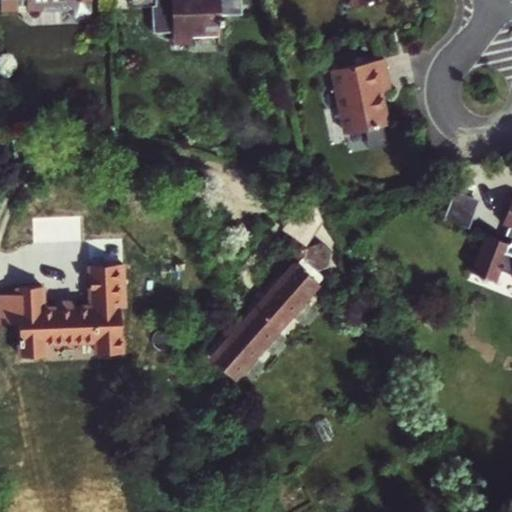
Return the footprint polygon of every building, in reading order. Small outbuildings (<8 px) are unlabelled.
[(0,0),(0,1),(0,12),(18,12),(17,7),(26,7),(26,6),(73,4),(72,0),(0,0)] [(131,0),(131,7),(157,6),(156,0),(170,0),(171,11),(157,12),(158,32),(172,31),(192,30),(222,29),(221,14),(242,13),(241,0),(131,0)] [(193,43),(192,30),(172,31),(172,44),(193,43)] [(390,90),(384,57),(332,67),(345,133),(388,125),(381,91),(390,90)] [(472,226),(483,199),(457,188),(446,217),(472,226)] [(331,215),(304,197),(283,228),(310,246),(331,215)] [(511,201),(504,222),(511,224),(511,237),(511,240),(487,232),(472,270),(498,281),(502,270),(511,273),(511,201)] [(275,331),(319,282),(298,262),(254,310),(274,330),(275,331)] [(56,307),(18,309),(20,356),(47,354),(47,342),(97,340),(97,352),(122,351),(120,305),(124,305),(122,263),(91,265),(92,305),(75,306),(75,300),(56,301),(56,307)] [(235,375),(275,331),(274,330),(254,310),(213,355),(235,375)]
